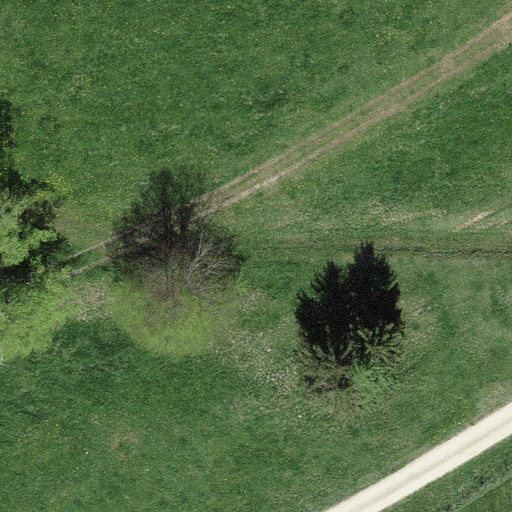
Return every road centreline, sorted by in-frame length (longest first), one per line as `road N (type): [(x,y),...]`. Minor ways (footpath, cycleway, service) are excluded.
road 1 (track): [(0,294),(199,210),(511,27)]
road 2 (track): [(367,511),(511,425)]
